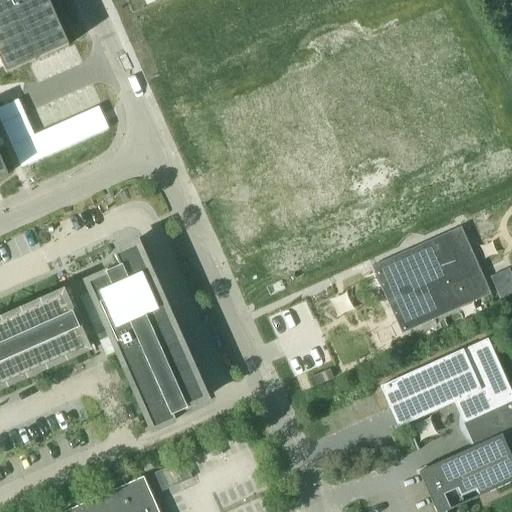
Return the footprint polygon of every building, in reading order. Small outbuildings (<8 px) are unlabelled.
[(0,0),(0,59),(2,64),(5,72),(68,44),(48,0),(0,0)] [(343,191),(456,145),(411,32),(297,78),(316,125),(305,129),(314,152),(325,147),(343,191)] [(0,107),(0,120),(21,168),(108,129),(98,107),(34,135),(18,100),(0,107)] [(453,231),(449,233),(372,267),(402,333),(489,294),(460,228),(453,231)] [(183,409),(204,399),(136,245),(114,255),(120,269),(108,274),(87,283),(152,430),(175,420),(171,413),(183,408),(183,409)] [(511,277),(508,269),(490,278),(500,299),(511,293),(511,277)] [(97,335),(107,330),(91,292),(80,297),(97,335)] [(0,387),(86,349),(76,327),(70,316),(71,315),(61,294),(0,321),(0,387)] [(459,415),(474,447),(426,468),(425,466),(424,467),(425,469),(418,472),(435,511),(445,511),(446,511),(511,482),(511,395),(487,339),(379,387),(398,428),(457,401),(463,414),(459,415)] [(330,370),(310,378),(314,387),(334,378),(330,370)] [(233,415),(216,423),(222,435),(238,427),(233,415)] [(162,492),(183,483),(175,465),(154,474),(162,492)] [(158,511),(143,477),(64,511),(158,511)]
